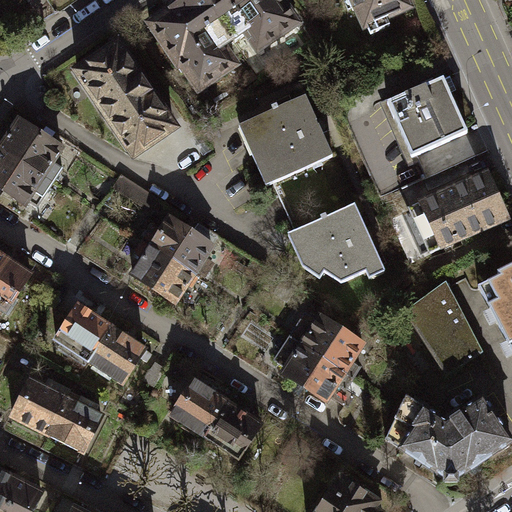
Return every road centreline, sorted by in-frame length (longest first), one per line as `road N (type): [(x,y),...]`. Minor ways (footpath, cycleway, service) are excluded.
road 1 (residential): [(0,221),(407,485),(432,511)]
road 2 (residential): [(122,0),(0,82)]
road 3 (residential): [(0,448),(124,511)]
road 4 (secondary): [(456,0),(511,127)]
